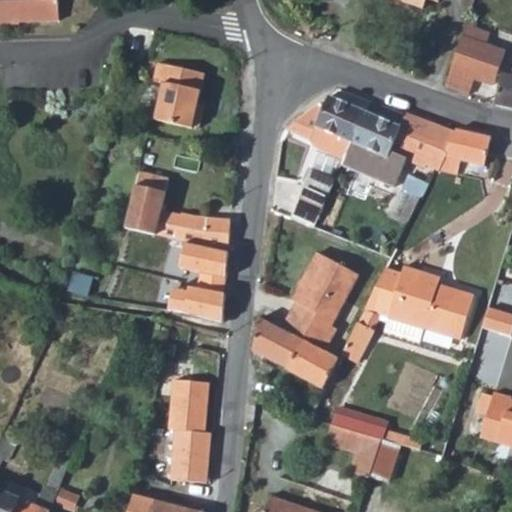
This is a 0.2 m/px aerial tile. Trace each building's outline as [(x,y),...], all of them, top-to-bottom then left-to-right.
[(0,0),(0,23),(18,23),(18,21),(58,20),(57,0),(0,0)] [(387,0),(421,12),(426,1),(437,5),(438,0),(387,0)] [(473,24),(467,22),(443,87),(443,88),(465,95),(472,80),(490,87),(502,53),(484,47),(488,35),(471,29),(473,24)] [(169,92),(161,127),(197,135),(197,134),(198,131),(205,133),(210,111),(202,110),(208,82),(163,72),(159,90),(169,92)] [(511,78),(501,76),(494,106),(511,109),(511,78)] [(314,151),(344,163),(364,114),(329,98),(325,107),(319,104),(286,130),(286,131),(311,142),(314,151)] [(426,166),(435,170),(438,171),(445,155),(455,134),(404,114),(399,128),(364,114),(344,163),(342,168),(394,190),(406,163),(425,170),(426,166)] [(445,155),(483,169),(487,145),(489,138),(456,131),(455,134),(445,155)] [(291,221),(314,230),(336,181),(313,171),(291,221)] [(168,182),(139,175),(126,230),(160,238),(160,236),(181,240),(204,246),(221,248),(221,252),(226,253),(229,223),(205,222),(206,220),(197,218),(196,223),(186,221),(172,218),(160,215),(161,209),(168,182)] [(401,191),(420,200),(431,179),(423,175),(419,182),(408,177),(401,191)] [(183,314),(222,324),(226,257),(199,251),(187,299),(184,310),(183,314)] [(358,277),(317,254),(291,302),(295,304),(282,331),(304,343),(317,350),(324,354),(336,331),(330,328),(358,277)] [(385,270),(364,310),(388,319),(384,329),(416,341),(420,330),(459,343),(474,299),(438,287),(440,281),(404,269),(402,276),(385,270)] [(91,280),(73,275),(68,294),(86,299),(91,280)] [(177,308),(184,310),(187,299),(180,297),(177,308)] [(263,358),(285,370),(304,343),(282,331),(271,326),(260,319),(251,360),(260,365),(263,358)] [(374,328),(359,321),(348,343),(362,351),(374,328)] [(188,327),(183,345),(214,353),(219,335),(188,327)] [(284,371),(323,393),(339,361),(325,354),(324,354),(317,350),(304,343),(285,370),(284,371)] [(357,361),(362,351),(348,343),(343,354),(357,361)] [(175,433),(172,483),(206,485),(210,436),(204,435),(208,385),(173,383),(169,433),(175,433)] [(511,400),(494,395),(493,399),(487,418),(480,440),(511,449),(511,407),(509,407),(511,402),(511,400)] [(493,399),(483,396),(477,415),(487,418),(493,399)] [(13,407),(0,401),(0,430),(1,431),(13,407)] [(341,412),(335,427),(384,444),(386,440),(390,429),(341,412)] [(351,476),(371,483),(371,481),(383,448),(384,444),(335,427),(327,446),(357,457),(351,476)] [(16,442),(3,435),(0,441),(0,458),(2,460),(7,462),(16,442)] [(399,454),(383,448),(371,481),(387,487),(399,454)] [(0,464),(2,460),(0,458),(0,511),(51,511),(58,496),(46,491),(44,490),(41,497),(36,508),(6,494),(0,491),(0,464)] [(59,459),(46,491),(58,496),(70,464),(59,459)] [(11,484),(6,494),(36,508),(41,497),(11,484)] [(57,508),(66,511),(71,511),(76,502),(62,496),(57,508)] [(306,511),(269,499),(268,502),(256,498),(251,511),(306,511)] [(184,511),(131,499),(128,511),(184,511)]
